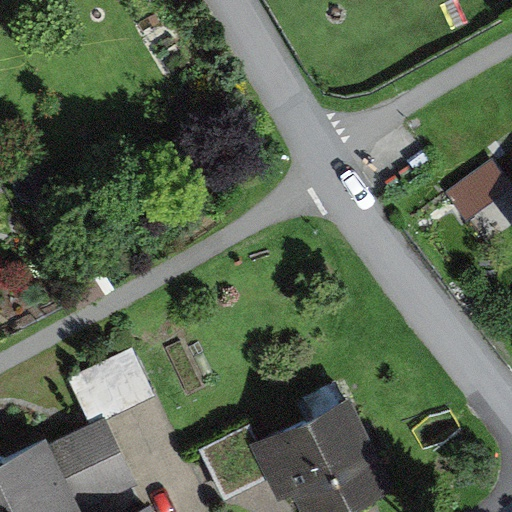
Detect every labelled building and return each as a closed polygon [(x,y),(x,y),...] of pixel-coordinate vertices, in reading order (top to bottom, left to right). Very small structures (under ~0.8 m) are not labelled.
[(145,344),(74,368),(91,418),(141,401),(153,438),(174,431),(145,344)] [(367,387),(264,437),(281,475),(291,491),(312,481),(328,511),(338,511),(371,495),(411,476),(367,387)] [(102,511),(99,505),(151,481),(119,411),(67,434),(64,430),(0,458),(0,511),(102,511)] [(264,437),(258,424),(216,442),(239,494),(281,475),(264,437)] [(131,511),(176,511),(169,495),(131,511)] [(338,511),(380,511),(371,495),(338,511)]
